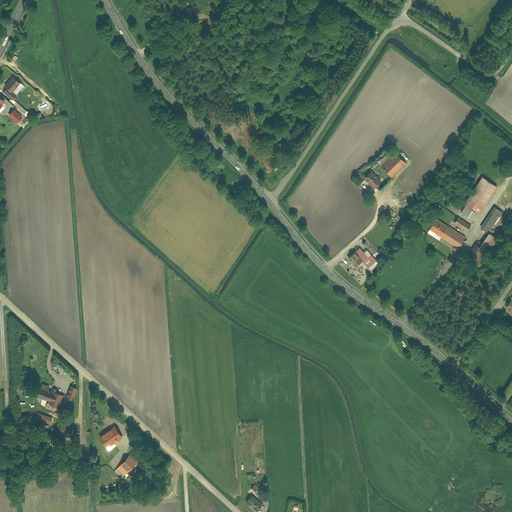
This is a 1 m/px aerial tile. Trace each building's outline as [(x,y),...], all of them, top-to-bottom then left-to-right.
[(20,82),(13,76),(4,85),(7,87),(12,91),(17,86),(20,82)] [(12,91),(7,87),(3,91),(11,99),(16,94),(12,91)] [(13,104),(24,114),(27,111),(15,101),(13,104)] [(22,117),(14,109),(9,115),(17,122),(22,117)] [(378,163),(392,176),(405,163),(391,149),(378,163)] [(381,181),(371,171),(364,177),(374,187),(381,181)] [(482,177),(463,205),(465,206),(478,215),(497,187),(482,177)] [(465,206),(460,213),(474,222),(478,215),(465,206)] [(479,228),(488,234),(489,232),(502,214),(493,208),(479,228)] [(429,230),(457,248),(465,236),(437,218),(429,230)] [(457,218),(454,223),(467,231),(470,227),(457,218)] [(497,238),(489,232),(488,234),(480,246),(476,243),(470,252),(474,255),(470,261),(477,266),(497,238)] [(360,247),(355,251),(362,260),(368,268),(376,261),(366,249),(364,252),(360,247)] [(362,260),(355,251),(347,258),(354,266),(362,260)] [(59,408),(63,396),(57,393),(58,389),(43,384),(38,396),(48,400),(46,408),(54,410),(55,406),(59,408)] [(77,388),(71,386),(66,400),(73,403),(77,388)] [(36,418),(50,424),(53,417),(39,412),(36,418)] [(72,427),(58,423),(55,432),(69,436),(72,427)] [(107,447),(122,436),(114,426),(99,436),(107,447)] [(138,461),(130,454),(117,468),(125,475),(138,461)] [(262,504),(252,495),(246,501),(256,510),(262,504)]
